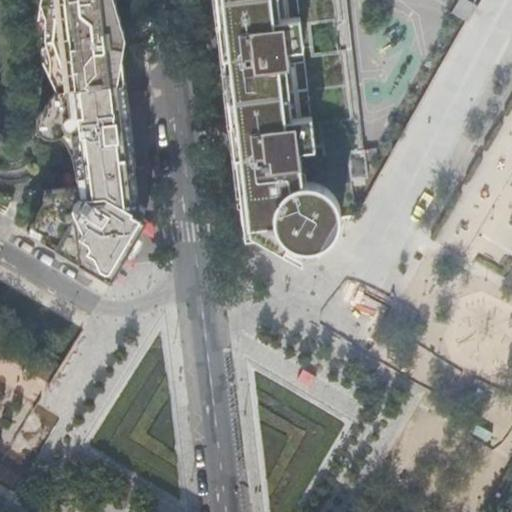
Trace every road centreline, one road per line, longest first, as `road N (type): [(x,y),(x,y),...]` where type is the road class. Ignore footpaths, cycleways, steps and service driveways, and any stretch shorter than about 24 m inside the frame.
road 1 (tertiary): [(166,0),(197,276)]
road 2 (tertiary): [(197,276),(225,511)]
road 3 (residential): [(197,276),(127,311),(87,301),(0,250)]
